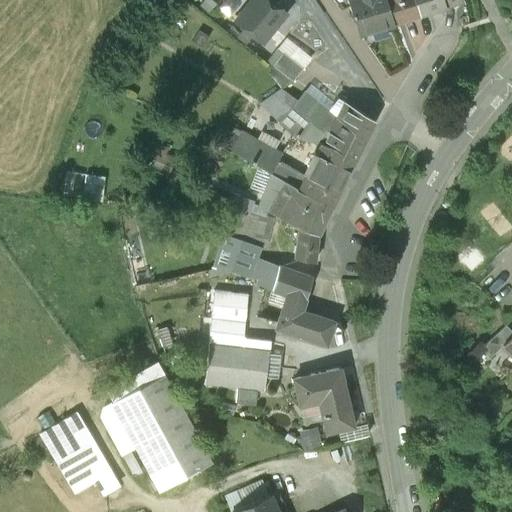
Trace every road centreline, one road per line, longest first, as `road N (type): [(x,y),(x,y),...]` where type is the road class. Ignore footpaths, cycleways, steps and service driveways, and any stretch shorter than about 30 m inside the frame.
road 1 (residential): [(409,511),(393,412),(390,302),(412,223),(445,154)]
road 2 (residential): [(395,117),(339,220),(342,256)]
